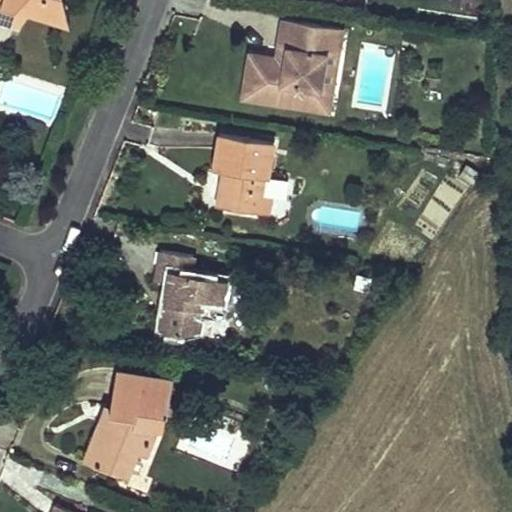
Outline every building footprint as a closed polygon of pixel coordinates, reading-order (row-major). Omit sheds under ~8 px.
[(0,0),(0,10),(2,5),(27,13),(69,27),(64,0),(0,0)] [(2,5),(0,10),(0,22),(21,29),(27,13),(2,5)] [(251,53),(243,96),(328,110),(332,84),(320,82),(325,48),(338,50),(341,27),(284,17),(279,47),(288,49),(286,59),(277,58),(251,53)] [(288,49),(279,47),(277,58),(286,59),(288,49)] [(320,82),(332,84),(338,50),(325,48),(320,82)] [(221,132),(215,165),(224,167),(230,168),(228,178),(222,177),(218,202),(259,210),(266,174),(269,174),(275,142),(221,132)] [(266,174),(259,210),(268,211),(274,175),(269,174),(266,174)] [(226,304),(230,280),(193,274),(196,257),(156,250),(151,281),(162,283),(153,334),(226,347),(230,321),(219,319),(222,303),(226,304)] [(314,297),(316,281),(290,277),(288,293),(314,297)] [(100,419),(86,458),(127,475),(137,450),(145,453),(155,427),(157,411),(164,413),(168,414),(173,377),(117,368),(110,411),(113,413),(110,423),(100,419)] [(157,411),(155,427),(161,428),(164,413),(157,411)] [(93,511),(90,511),(89,511),(81,511),(56,501),(51,511),(93,511)]
